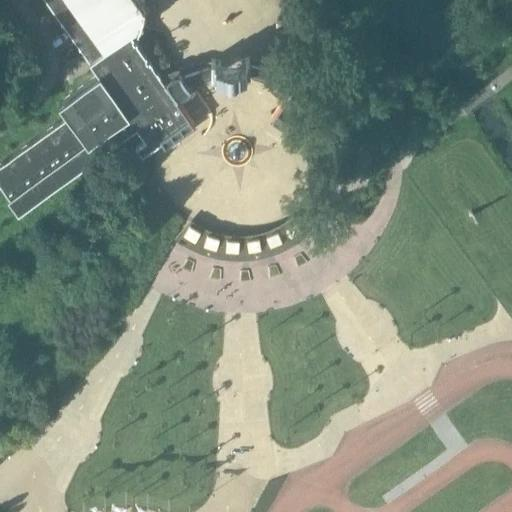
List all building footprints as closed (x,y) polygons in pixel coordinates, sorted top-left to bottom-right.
[(46,0),(91,62),(105,52),(67,0),(46,0)] [(67,0),(105,52),(132,33),(141,10),(134,0),(67,0)] [(132,33),(105,52),(91,62),(100,75),(60,103),(70,115),(0,164),(0,182),(1,185),(21,211),(138,128),(147,140),(137,147),(143,155),(162,142),(193,119),(188,112),(178,97),(196,85),(181,68),(180,69),(172,75),(165,80),(132,33)] [(181,68),(196,85),(207,83),(235,79),(263,85),(272,86),(281,64),(263,60),(209,61),(196,65),(181,68)] [(184,218),(172,238),(183,246),(196,252),(210,258),(226,260),(241,262),(250,262),(266,259),(279,255),(294,247),(308,237),(318,227),(330,213),(309,195),(302,202),(295,210),(286,217),(274,224),(263,229),(252,231),(241,231),(225,230),(215,227),(199,223),(184,218)]
